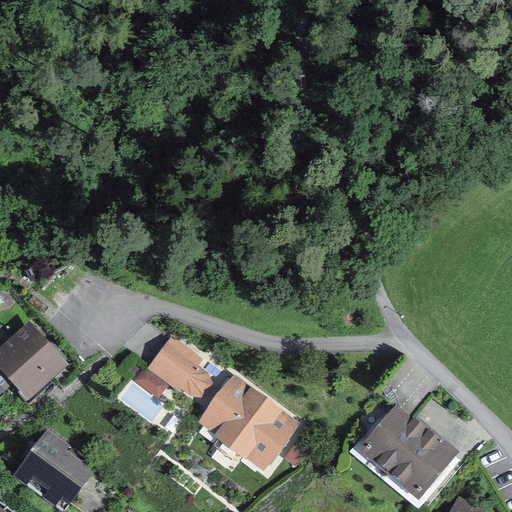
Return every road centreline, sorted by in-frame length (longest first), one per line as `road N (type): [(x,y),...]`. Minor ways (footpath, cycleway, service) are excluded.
road 1 (track): [(368,271),(349,193),(310,107),(297,0)]
road 2 (residential): [(511,447),(409,342),(368,271)]
